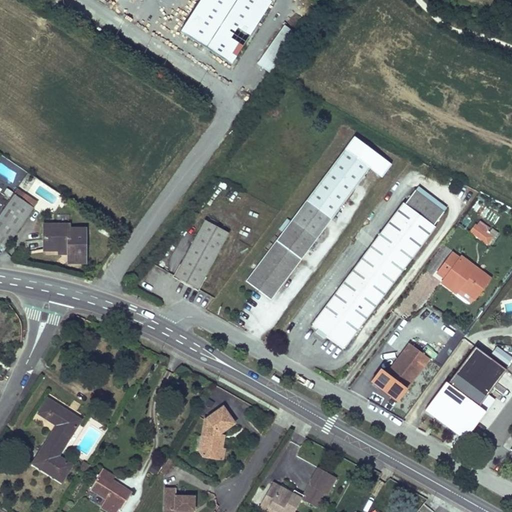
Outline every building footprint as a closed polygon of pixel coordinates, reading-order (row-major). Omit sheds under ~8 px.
[(200,0),(181,30),(233,62),(273,1),(271,0),(200,0)] [(297,36),(285,27),(258,64),(271,73),(297,36)] [(370,167),(345,148),(253,271),(254,271),(246,281),(270,300),(278,289),(370,167)] [(443,212),(415,191),(404,204),(403,203),(312,324),(318,329),(326,335),(344,348),(435,227),(433,226),(443,212)] [(13,194),(0,211),(0,247),(3,250),(32,208),(21,200),(13,194)] [(25,195),(21,200),(32,208),(36,202),(25,195)] [(205,220),(174,277),(197,290),(228,233),(216,226),(217,223),(210,218),(208,222),(205,220)] [(44,225),(44,249),(59,249),(61,249),(61,247),(68,247),(68,254),(68,262),(85,262),(85,230),(69,230),(58,230),(58,225),(44,225)] [(483,241),(488,235),(475,225),(470,231),(483,241)] [(452,253),(437,273),(445,278),(442,282),(456,293),(460,288),(474,298),(486,283),(457,262),(459,259),(452,253)] [(459,259),(457,262),(486,283),(489,279),(461,257),(459,259)] [(324,339),(326,335),(318,329),(315,332),(324,339)] [(386,374),(406,389),(429,359),(409,344),(386,374)] [(475,347),(448,383),(478,406),(506,370),(475,347)] [(57,425),(33,463),(61,482),(72,465),(58,456),(81,420),(73,415),(71,419),(65,415),(67,412),(48,399),(42,409),(49,414),(46,418),(57,425)] [(203,428),(199,451),(203,458),(214,460),(216,449),(221,450),(221,449),(223,440),(218,439),(219,434),(234,423),(223,407),(206,419),(210,423),(203,428)] [(42,409),(39,413),(46,418),(49,414),(42,409)] [(216,449),(214,460),(220,461),(222,459),(224,449),(221,449),(221,450),(216,449)] [(84,461),(78,470),(85,474),(90,465),(84,461)] [(327,495),(336,477),(318,468),(310,482),(311,486),(324,493),(327,495)] [(102,470),(99,475),(109,481),(112,476),(102,470)] [(99,475),(90,489),(106,499),(100,507),(108,511),(117,511),(120,508),(121,509),(131,493),(114,482),(113,484),(109,481),(99,475)] [(272,482),(259,507),(267,511),(293,511),(301,499),(301,498),(292,493),(272,482)] [(316,507),(324,493),(311,486),(310,482),(303,495),(301,498),(301,499),(316,507)] [(165,489),(164,511),(187,511),(188,510),(194,510),(194,496),(175,496),(176,489),(165,489)] [(293,490),(292,493),(301,498),(303,495),(293,490)]
